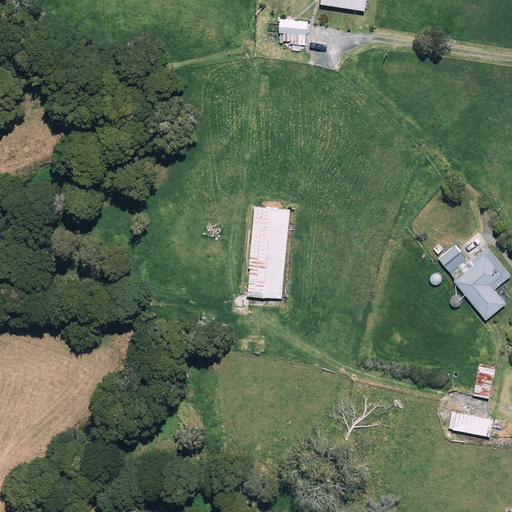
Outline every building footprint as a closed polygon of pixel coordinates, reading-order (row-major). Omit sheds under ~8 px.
[(323,0),(324,2),(369,9),(370,0),(323,0)] [(283,298),(293,208),(257,204),(248,294),(283,298)] [(457,241),(440,253),(489,318),(511,302),(497,282),(509,273),(487,244),(470,257),(457,241)] [(497,366),(481,363),(476,394),(492,397),(497,366)] [(498,417),(454,409),(451,427),(495,435),(498,417)]
